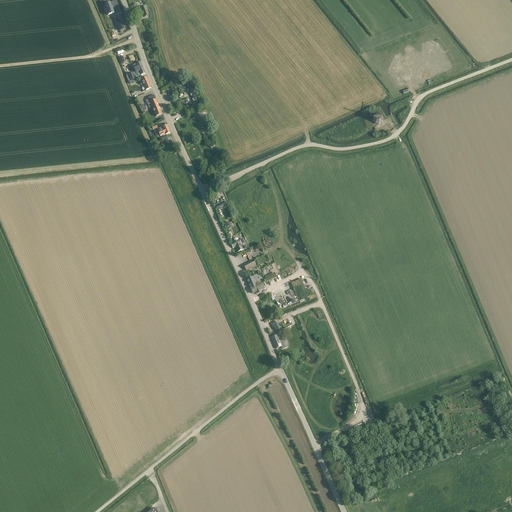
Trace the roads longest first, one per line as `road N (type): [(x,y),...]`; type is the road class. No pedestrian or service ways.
road 1 (unclassified): [(202,191),(299,148),(378,143),(397,134),(420,96),(498,65)]
road 2 (unclassified): [(94,511),(280,368)]
road 3 (tertiary): [(202,191),(123,0)]
road 4 (tertiary): [(280,368),(202,191)]
road 5 (unknown): [(317,299),(361,410),(314,444)]
road 6 (tertiary): [(343,511),(280,368)]
